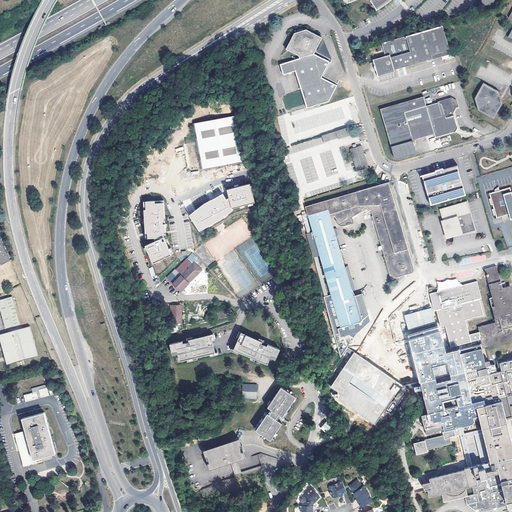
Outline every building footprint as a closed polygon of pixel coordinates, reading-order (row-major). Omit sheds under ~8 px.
[(341,0),(343,4),(348,2),(353,0),(370,0),(377,10),(381,7),(385,4),(388,2),(390,0),(341,0)] [(375,70),(376,70),(378,76),(395,71),(394,70),(432,59),(431,54),(449,49),(442,25),(382,43),(385,56),(373,59),(375,66),(374,66),(374,68),(375,70)] [(306,29),(294,33),(286,49),(298,56),(299,58),(280,64),(283,75),(293,72),(295,71),(301,90),(302,91),(307,108),(328,101),(337,86),(321,77),(329,62),(314,54),(322,38),(320,37),(306,29)] [(431,54),(432,59),(433,60),(451,54),(449,49),(431,54)] [(295,71),(293,72),(298,91),(301,90),(295,71)] [(499,91),(483,83),(474,98),(478,111),(494,119),(502,104),(500,97),(499,91)] [(426,106),(423,96),(379,109),(394,157),(396,159),(416,153),(412,140),(404,112),(426,106)] [(435,138),(455,132),(456,130),(458,128),(454,115),(446,118),(444,118),(444,116),(445,116),(448,115),(451,112),(453,113),(457,108),(458,106),(456,100),(451,97),(437,101),(438,102),(426,106),(404,112),(412,140),(434,134),(435,138)] [(237,115),(192,124),(200,169),(246,161),(237,115)] [(347,128),(322,136),(324,142),(337,138),(338,139),(349,135),(347,128)] [(368,168),(365,157),(366,154),(364,153),(361,145),(356,147),(355,148),(353,148),(350,149),(351,153),(350,153),(351,158),(352,157),(357,171),(368,168)] [(454,173),(460,197),(466,195),(458,165),(446,169),(430,174),(423,175),(424,178),(431,205),(439,203),(432,179),(454,173)] [(332,174),(338,173),(337,168),(331,170),(330,167),(325,167),(326,176),(332,175),(332,174)] [(308,182),(318,179),(314,169),(308,171),(310,174),(305,176),(308,182)] [(432,179),(439,203),(460,197),(454,173),(432,179)] [(385,183),(305,206),(307,212),(308,215),(328,210),(330,217),(335,216),(337,221),(338,222),(339,223),(340,223),(342,223),(343,223),(367,209),(371,211),(375,227),(380,244),(381,246),(378,247),(379,250),(382,249),(382,250),(390,279),(404,275),(404,278),(407,277),(406,275),(410,273),(412,273),(412,272),(413,271),(414,271),(414,270),(414,269),(413,266),(405,239),(389,182),(385,183)] [(226,199),(223,194),(220,195),(188,214),(189,216),(198,231),(201,231),(208,227),(209,227),(233,212),(232,208),(246,205),(248,204),(254,203),(250,184),(237,187),(236,187),(226,190),(228,198),(226,199)] [(511,192),(510,193),(509,188),(500,190),(490,193),(492,199),(489,200),(491,205),(493,204),(495,210),(492,211),(494,216),(496,215),(497,218),(502,217),(503,220),(509,218),(510,221),(511,220),(511,192)] [(164,200),(144,201),(146,238),(166,237),(164,200)] [(467,201),(439,209),(442,221),(443,224),(442,224),(446,237),(454,235),(453,234),(460,232),(461,234),(475,230),(467,201)] [(346,273),(345,267),(344,264),(336,238),(330,217),(328,210),(308,215),(325,273),(325,274),(326,276),(331,296),(332,298),(341,327),(346,326),(360,321),(361,321),(361,320),(362,319),(368,315),(365,303),(363,297),(356,299),(355,296),(353,297),(352,291),(346,273)] [(304,212),(301,213),(341,357),(346,350),(348,347),(351,342),(353,339),(349,336),(340,339),(337,328),(329,299),(332,298),(331,296),(328,296),(323,277),(326,276),(325,274),(322,275),(305,216),(308,215),(307,212),(305,213),(304,212)] [(154,263),(172,255),(164,238),(146,245),(154,263)] [(0,239),(0,262),(1,265),(10,260),(0,239)] [(179,291),(183,294),(196,293),(209,293),(209,272),(205,272),(205,269),(201,269),(194,261),(169,283),(178,291),(179,291)] [(348,265),(345,267),(346,273),(352,291),(356,290),(348,265)] [(493,268),(482,271),(490,299),(488,300),(494,324),(477,329),(478,332),(480,340),(482,349),(511,341),(511,300),(509,290),(500,292),(493,268)] [(472,342),(469,334),(466,321),(486,316),(477,281),(449,289),(429,294),(434,312),(437,311),(441,327),(445,326),(451,348),(472,342)] [(7,327),(9,327),(20,323),(12,296),(0,299),(0,308),(6,328),(7,327)] [(178,309),(178,305),(167,304),(167,317),(170,317),(170,321),(179,321),(179,310),(178,309)] [(417,326),(420,335),(430,332),(427,323),(424,313),(414,316),(417,326)] [(8,332),(0,334),(0,339),(5,357),(3,357),(4,359),(4,361),(6,360),(7,364),(38,356),(30,326),(10,332),(8,332)] [(341,327),(337,328),(340,339),(349,336),(346,326),(341,327)] [(446,356),(439,329),(430,332),(420,335),(409,338),(420,382),(421,386),(428,412),(433,411),(432,409),(440,407),(442,412),(470,406),(470,405),(472,404),(471,398),(464,373),(485,368),(484,364),(481,350),(460,355),(460,353),(446,356)] [(262,341),(241,332),(233,349),(267,364),(271,355),(276,357),(280,349),(268,344),(267,346),(262,343),(262,341)] [(472,342),(480,340),(478,332),(469,334),(472,342)] [(183,341),(170,344),(172,352),(177,351),(179,361),(215,352),(211,334),(188,339),(189,341),(183,343),(183,341)] [(357,352),(354,351),(352,354),(330,385),(338,390),(338,398),(375,423),(385,409),(399,391),(402,386),(403,385),(362,356),(357,352)] [(511,359),(502,362),(502,363),(500,363),(498,366),(500,372),(496,373),(494,366),(490,367),(489,363),(484,364),(485,368),(464,373),(471,398),(472,404),(470,405),(470,406),(442,412),(440,407),(432,409),(433,411),(428,412),(423,413),(428,433),(479,421),(481,430),(470,433),(471,436),(482,433),(491,470),(484,472),(484,468),(477,470),(476,466),(463,469),(464,471),(462,471),(460,469),(457,468),(454,467),(452,467),(448,467),(446,468),(444,469),(441,471),(440,473),(438,476),(428,479),(429,481),(421,483),(423,487),(426,486),(428,495),(441,492),(443,492),(443,493),(444,493),(444,494),(445,495),(447,495),(448,495),(450,495),(450,498),(453,497),(455,497),(455,495),(457,495),(460,494),(462,492),(464,491),(465,489),(466,486),(471,485),(473,494),(467,495),(464,496),(467,504),(475,502),(476,505),(473,506),(474,510),(482,508),(483,511),(511,504),(511,509),(508,511),(511,511),(511,445),(505,420),(511,418),(509,405),(511,404),(511,359)] [(420,382),(402,386),(399,391),(421,386),(420,382)] [(46,385),(31,389),(32,393),(36,391),(38,396),(41,395),(39,390),(47,388),(46,385)] [(244,385),(243,397),(256,398),(257,385),(244,385)] [(296,397),(281,387),(268,407),(272,410),(279,414),(282,417),(296,397)] [(39,390),(41,395),(41,397),(49,395),(47,388),(39,390)] [(36,391),(32,393),(24,395),(26,402),(38,398),(38,396),(36,391)] [(275,418),(279,414),(272,410),(269,414),(275,418)] [(44,412),(22,418),(27,435),(25,436),(23,431),(15,433),(17,440),(19,439),(23,450),(19,451),(24,466),(35,463),(34,459),(42,457),(43,460),(52,458),(51,454),(55,453),(44,412)] [(275,418),(269,414),(268,413),(256,430),(271,440),(282,423),(275,418)] [(326,433),(332,426),(326,421),(320,429),(326,433)] [(426,438),(426,439),(428,448),(452,443),(451,439),(446,440),(445,435),(426,438)] [(239,438),(203,450),(205,456),(207,456),(209,462),(207,462),(210,469),(231,462),(237,460),(246,457),(243,450),(242,451),(240,445),(241,444),(239,438)] [(426,439),(415,442),(417,453),(428,450),(428,448),(426,439)] [(237,460),(231,462),(235,475),(241,472),(237,460)] [(347,493),(342,479),(338,481),(337,483),(334,485),(334,486),(332,485),(328,487),(328,488),(329,491),(328,493),(329,495),(331,496),(332,498),(334,499),(347,493)] [(356,498),(360,507),(371,502),(366,492),(363,488),(361,487),(356,481),(349,487),(353,494),(356,498)] [(312,511),(313,506),(312,506),(313,502),(314,503),(319,498),(315,494),(315,493),(309,487),(306,490),(307,491),(305,494),(305,495),(303,497),(302,497),(299,503),(300,503),(300,506),(299,506),(299,511),(300,511),(301,511),(312,511)] [(443,493),(443,492),(441,492),(443,502),(464,496),(467,495),(465,489),(464,491),(462,492),(460,494),(457,495),(455,495),(455,497),(453,497),(450,498),(450,495),(448,495),(447,495),(445,495),(444,494),(444,493),(443,493)]
